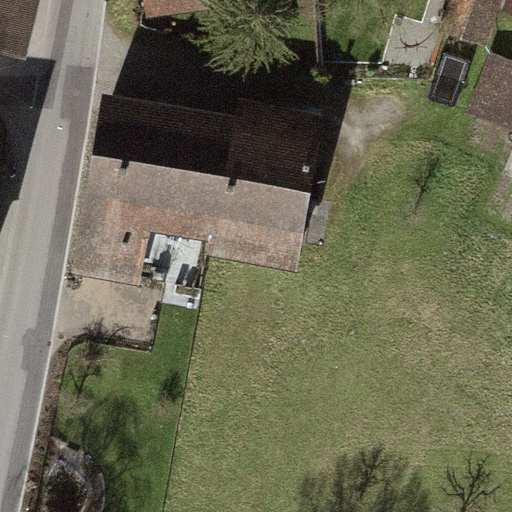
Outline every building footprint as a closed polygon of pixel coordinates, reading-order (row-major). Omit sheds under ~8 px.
[(0,0),(0,47),(12,50),(23,0),(0,0)] [(483,38),(496,0),(457,0),(448,27),(483,38)] [(511,122),(511,62),(497,57),(477,109),(511,122)] [(111,114),(84,262),(126,269),(137,206),(220,221),(234,136),(111,114)] [(318,150),(234,136),(220,221),(216,246),(299,260),(318,150)]
